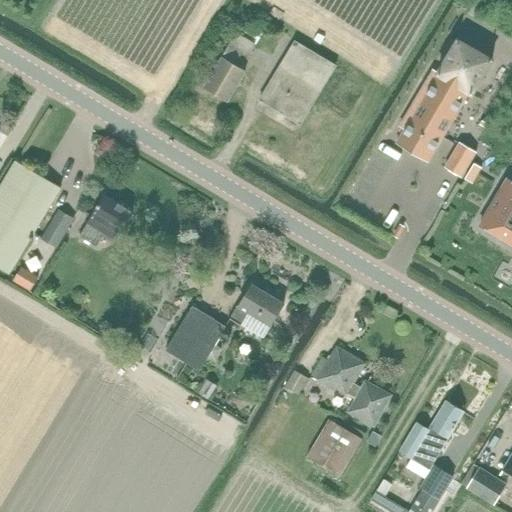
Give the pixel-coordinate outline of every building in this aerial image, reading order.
[(248,58),(256,44),(264,32),(259,29),(260,26),(246,16),(238,29),(245,34),(244,37),(236,32),(221,59),(220,59),(203,87),(228,103),(246,72),(236,65),(242,54),(248,58)] [(492,61),(458,40),(438,73),(433,71),(400,127),(405,130),(397,143),(428,162),(469,93),(472,95),(492,61)] [(337,66),(295,41),(259,101),(301,126),(337,66)] [(492,143),(504,124),(481,110),(469,129),(492,143)] [(460,144),(445,168),(461,177),(475,153),(460,144)] [(62,188),(15,160),(0,185),(0,269),(10,275),(62,188)] [(511,182),(507,180),(480,225),(511,244),(511,182)] [(133,212),(105,194),(80,237),(98,247),(103,237),(114,244),(133,212)] [(57,248),(75,219),(59,210),(41,239),(57,248)] [(13,281),(31,291),(39,277),(22,267),(13,281)] [(286,304),(252,283),(230,319),(242,326),(249,314),(271,328),(286,304)] [(167,352),(199,371),(200,372),(227,327),(193,306),(181,324),(177,322),(175,325),(172,324),(166,334),(173,338),(166,350),(167,352)] [(355,383),(367,363),(337,345),(329,360),(323,357),(311,376),(336,392),(338,390),(347,395),(355,400),(347,414),(375,428),(393,395),(365,379),(361,387),(355,383)] [(294,370),(285,387),(299,395),(308,378),(294,370)] [(207,379),(198,393),(209,399),(217,385),(207,379)] [(246,392),(234,398),(240,409),(252,403),(246,392)] [(464,412),(447,401),(429,430),(447,441),(464,412)] [(340,477),(363,439),(329,419),(307,457),(340,477)] [(429,430),(423,426),(417,423),(400,451),(412,458),(429,469),(447,441),(429,430)] [(374,448),(380,438),(371,433),(365,443),(374,448)] [(511,453),(502,471),(511,477),(511,453)] [(431,470),(429,469),(412,458),(406,467),(426,479),(431,470)] [(433,511),(445,493),(454,477),(434,464),(431,470),(426,479),(420,489),(422,490),(410,511),(409,511),(433,511)] [(494,506),(495,505),(508,484),(480,467),(466,489),(494,506)] [(376,491),(371,501),(389,511),(409,511),(410,511),(376,491)]
